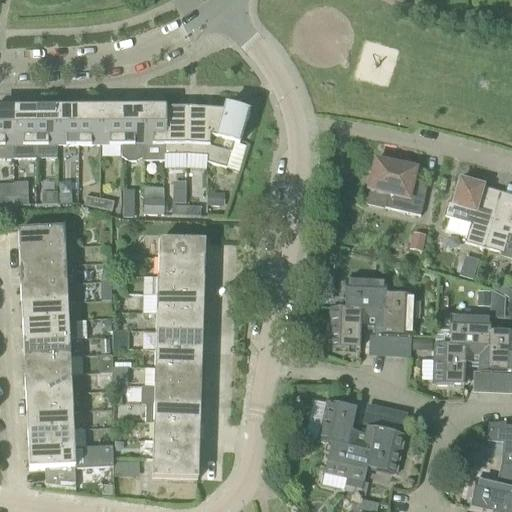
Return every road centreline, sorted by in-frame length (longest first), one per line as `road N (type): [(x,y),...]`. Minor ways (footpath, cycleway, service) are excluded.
road 1 (residential): [(220,511),(250,475),(296,199),(298,128),(270,67),(222,8)]
road 2 (residential): [(0,64),(119,59),(222,8)]
